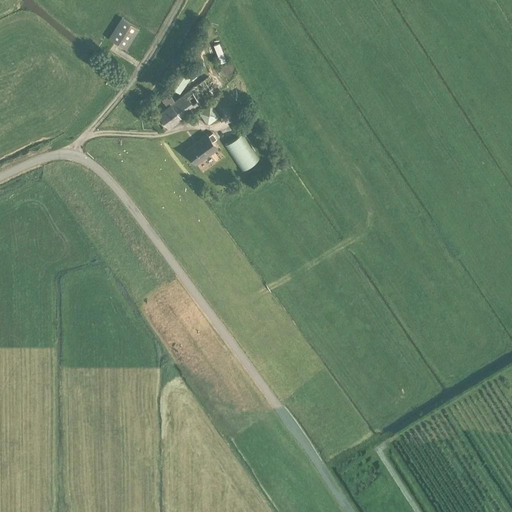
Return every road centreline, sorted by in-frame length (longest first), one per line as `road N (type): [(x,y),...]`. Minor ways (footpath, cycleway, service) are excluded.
road 1 (unclassified): [(346,511),(106,178),(72,157)]
road 2 (track): [(72,157),(181,0)]
road 3 (track): [(217,126),(86,135)]
